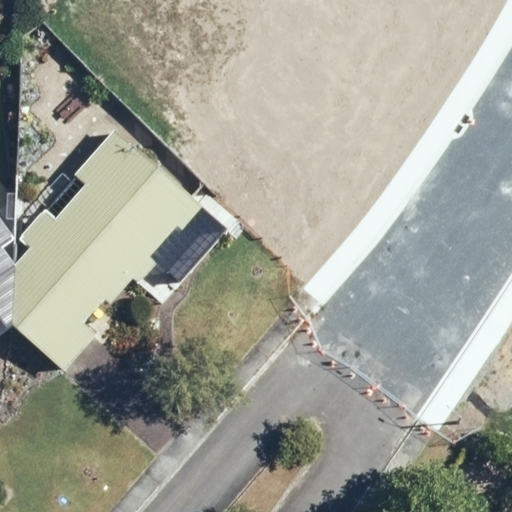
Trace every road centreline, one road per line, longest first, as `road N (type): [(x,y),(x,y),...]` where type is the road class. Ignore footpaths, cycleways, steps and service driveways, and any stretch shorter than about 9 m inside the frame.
road 1 (residential): [(170,511),(281,382),(407,296)]
road 2 (residential): [(407,296),(364,439),(313,511)]
road 3 (residential): [(407,296),(511,139)]
